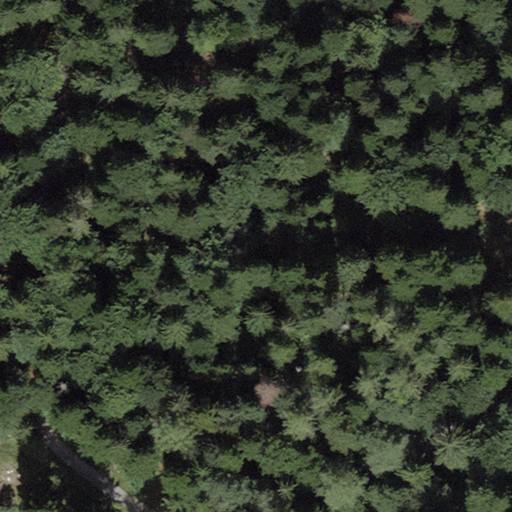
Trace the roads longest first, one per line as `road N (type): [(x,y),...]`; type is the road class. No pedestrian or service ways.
road 1 (track): [(75,0),(51,159),(6,305),(10,358),(47,438),(99,484),(149,511)]
road 2 (track): [(362,511),(448,430),(511,412)]
